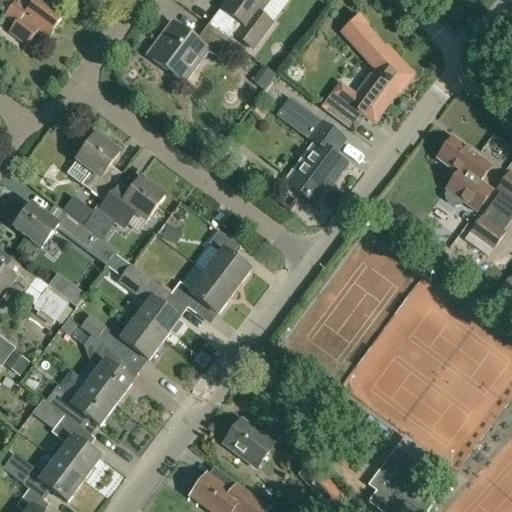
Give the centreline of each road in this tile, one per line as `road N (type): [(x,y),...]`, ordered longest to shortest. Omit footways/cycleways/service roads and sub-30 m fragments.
road 1 (residential): [(124,511),(313,258)]
road 2 (residential): [(313,258),(74,90)]
road 3 (residential): [(313,258),(457,63)]
